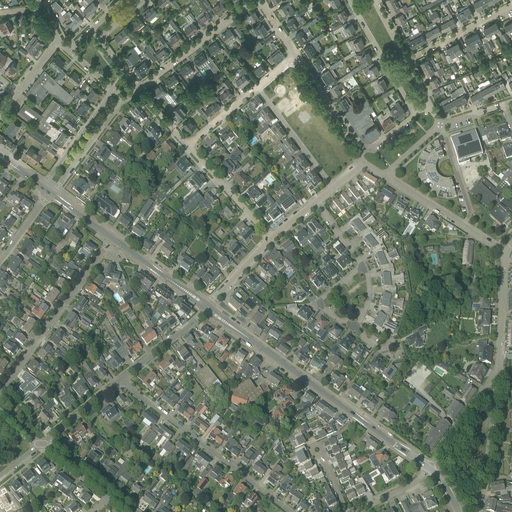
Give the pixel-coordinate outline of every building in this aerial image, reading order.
[(62,7),(56,0),(51,4),(56,13),(62,7)] [(92,11),(82,0),(80,2),(83,6),(80,8),(76,4),(74,6),(80,12),(82,10),(85,13),(85,14),(86,14),(88,16),(88,15),(88,16),(91,14),(91,13),(90,13),(92,11)] [(86,0),(82,0),(92,11),(97,7),(95,4),(92,1),(90,4),(86,0)] [(205,12),(209,9),(202,1),(201,0),(197,0),(196,1),(205,12)] [(226,2),(224,0),(219,0),(221,2),(213,8),(218,15),(222,12),(222,11),(224,9),(225,10),(226,9),(223,4),(226,2)] [(284,0),(283,1),(285,4),(278,9),(282,15),(284,13),(285,14),(286,15),(286,16),(294,11),(291,5),(292,4),(290,1),(290,0),(284,0)] [(446,0),(442,2),(445,7),(444,7),(448,14),(450,14),(452,12),(451,11),(447,3),(446,0)] [(483,7),(479,0),(472,0),(473,2),(477,10),(483,7)] [(399,8),(400,11),(407,8),(405,5),(402,6),(401,4),(398,5),(396,2),(389,6),(392,12),(399,8)] [(405,20),(408,18),(408,17),(406,14),(405,12),(410,9),(412,8),(415,6),(414,4),(407,8),(400,11),(402,14),(395,17),(398,23),(405,20)] [(299,14),(305,10),(307,9),(305,6),(297,11),(299,14)] [(151,22),(153,22),(157,19),(157,17),(159,15),(152,7),(147,12),(146,11),(143,14),(144,15),(145,16),(148,20),(149,19),(151,22)] [(467,18),(473,15),(469,7),(463,10),(467,18)] [(341,20),(343,19),(348,17),(344,9),(337,13),(337,12),(336,12),(335,12),(333,13),(333,14),(332,15),(334,20),(336,19),(337,21),(338,21),(339,21),(341,20)] [(437,21),(432,12),(430,9),(427,10),(430,15),(429,15),(433,23),(437,21)] [(461,21),(467,18),(463,10),(457,14),(461,21)] [(73,29),(78,25),(68,15),(66,12),(62,15),(67,21),(69,19),(71,21),(68,24),(70,27),(68,29),(71,32),(71,31),(73,29)] [(247,21),(248,20),(250,18),(252,22),(258,18),(254,12),(248,16),(245,18),(247,21)] [(71,13),(68,15),(78,25),(83,20),(81,18),(80,17),(78,15),(76,18),(71,13)] [(194,20),(189,13),(185,17),(188,21),(188,22),(190,25),(184,30),(190,37),(190,36),(193,33),(196,30),(197,31),(198,30),(193,23),(193,24),(192,22),(194,20)] [(207,13),(198,20),(199,21),(199,22),(201,25),(203,27),(207,24),(206,23),(212,19),(207,13)] [(299,26),(306,22),(302,17),(301,17),(299,14),(295,16),(287,21),(292,29),(294,28),(295,29),(299,26)] [(109,22),(104,25),(106,28),(116,22),(113,16),(107,20),(109,22)] [(447,29),(450,27),(446,21),(444,17),(441,18),(444,23),(441,25),(442,27),(443,28),(445,32),(447,30),(447,29)] [(130,25),(132,27),(135,31),(143,24),(139,18),(138,19),(134,23),(133,22),(130,25)] [(454,21),(453,18),(449,20),(449,19),(446,21),(450,27),(456,24),(455,22),(454,21)] [(3,26),(0,27),(1,30),(0,30),(0,34),(1,37),(13,31),(7,19),(1,22),(3,26)] [(177,27),(171,19),(168,22),(174,29),(177,27)] [(311,21),(303,26),(305,29),(307,28),(313,24),(311,21)] [(261,36),(263,35),(267,32),(263,25),(261,26),(260,23),(255,25),(249,29),(254,36),(259,33),(261,36)] [(342,25),(336,29),(331,31),(333,34),(341,30),(345,38),(349,35),(349,34),(352,32),(353,33),(354,32),(353,31),(355,30),(352,24),(346,27),(344,24),(346,23),(342,25)] [(496,23),(489,26),(493,33),(496,31),(498,34),(501,33),(496,23)] [(437,27),(436,25),(433,26),(432,24),(429,26),(435,36),(440,33),(441,33),(437,27)] [(429,39),(435,36),(429,26),(427,27),(429,31),(426,33),(429,39)] [(489,35),(493,33),(489,26),(485,27),(486,28),(483,30),(489,40),(491,38),(489,35)] [(242,33),(237,27),(234,29),(238,35),(239,36),(240,35),(242,33)] [(300,32),(295,35),(301,43),(305,40),(307,39),(307,40),(313,37),(307,28),(305,29),(302,31),(300,32)] [(228,45),(236,39),(229,30),(227,31),(228,32),(226,33),(226,32),(221,36),(228,45)] [(128,36),(127,34),(124,31),(119,35),(118,34),(116,37),(115,37),(120,43),(124,40),(128,36)] [(167,39),(171,44),(174,48),(177,46),(176,45),(183,40),(177,31),(167,39)] [(316,41),(322,37),(326,34),(324,31),(320,34),(314,38),(316,41)] [(413,47),(419,44),(416,38),(414,35),(412,31),(408,34),(410,37),(405,39),(407,43),(410,42),(413,47)] [(420,32),(414,35),(416,38),(419,44),(425,41),(422,35),(420,32)] [(42,42),(46,38),(40,33),(37,37),(32,44),(38,49),(43,43),(42,42)] [(477,33),(471,36),(474,43),(476,46),(480,44),(482,43),(479,37),(477,33)] [(265,44),(268,42),(272,40),(270,36),(263,40),(265,44)] [(471,36),(464,40),(467,44),(468,46),(470,50),(476,46),(474,43),(471,36)] [(168,46),(162,38),(158,41),(162,45),(159,47),(161,49),(156,53),(161,60),(165,57),(166,57),(169,55),(165,49),(168,46)] [(352,40),(347,42),(351,49),(351,48),(353,51),(354,51),(364,45),(360,39),(358,40),(357,38),(352,41),(352,40)] [(221,49),(219,46),(216,42),(214,43),(213,44),(208,48),(213,55),(221,49)] [(145,45),(149,51),(151,53),(154,51),(148,43),(145,45)] [(316,54),(319,52),(315,45),(314,45),(313,43),(304,48),(309,56),(315,53),(316,54)] [(457,44),(452,47),(456,54),(457,55),(462,52),(461,51),(460,48),(457,43),(457,44)] [(488,55),(492,53),(486,43),(482,45),(488,55)] [(38,49),(32,44),(28,50),(34,55),(38,49)] [(283,55),(278,49),(279,48),(276,44),(272,48),(271,49),(271,52),(273,54),(267,59),(271,64),(275,61),(275,62),(283,55)] [(325,54),(331,50),(335,47),(334,45),(329,48),(323,52),(325,54)] [(24,56),(27,53),(20,47),(17,51),(24,56)] [(447,49),(446,49),(449,55),(450,57),(451,58),(457,55),(456,54),(452,47),(447,49)] [(139,58),(137,55),(138,54),(133,48),(127,53),(128,53),(128,52),(130,55),(128,56),(129,56),(125,59),(130,65),(139,58)] [(233,59),(225,48),(223,50),(231,60),(233,59)] [(156,59),(151,53),(149,51),(146,53),(153,61),(156,59)] [(359,53),(356,55),(357,58),(360,62),(361,65),(372,59),(368,53),(366,54),(365,53),(364,51),(359,53)] [(220,71),(211,59),(208,62),(202,53),(200,54),(201,55),(197,58),(197,57),(194,59),(201,68),(207,63),(216,74),(220,71)] [(5,56),(2,54),(0,56),(0,65),(4,61),(7,63),(10,58),(6,55),(5,56)] [(263,59),(259,54),(256,56),(259,60),(255,63),(258,67),(254,70),(259,76),(259,75),(265,70),(265,71),(265,70),(261,66),(262,65),(259,62),(263,59)] [(326,67),(330,65),(329,63),(327,63),(326,63),(323,59),(321,56),(313,62),(318,70),(325,65),(326,67)] [(60,68),(61,67),(64,63),(63,62),(63,63),(60,60),(57,57),(52,62),(57,67),(56,68),(61,73),(63,70),(60,68)] [(424,69),(435,63),(433,60),(432,57),(427,60),(421,63),(424,69)] [(16,63),(10,58),(7,63),(9,65),(5,71),(9,75),(10,74),(11,75),(14,72),(12,71),(17,66),(15,65),(16,63)] [(334,79),(336,77),(332,70),(342,63),(340,60),(328,67),(330,70),(329,71),(328,71),(321,75),(327,83),(329,82),(331,81),(330,81),(334,79)] [(145,62),(138,67),(134,70),(139,77),(138,77),(139,77),(145,73),(145,72),(149,68),(145,62)] [(435,74),(443,70),(442,67),(438,69),(437,66),(435,63),(424,69),(427,75),(433,72),(435,74)] [(180,70),(183,74),(184,76),(192,70),(187,64),(186,65),(186,66),(183,69),(182,68),(180,70)] [(367,75),(369,73),(370,76),(369,77),(371,80),(374,78),(378,76),(377,73),(379,72),(375,66),(370,68),(369,65),(362,69),(364,72),(365,71),(367,75)] [(353,69),(353,70),(351,71),(353,74),(355,73),(355,72),(361,69),(360,66),(353,69)] [(248,81),(243,75),(247,72),(243,68),(239,71),(241,74),(237,77),(238,79),(236,81),(241,88),(242,87),(241,87),(248,81)] [(57,82),(54,79),(48,74),(44,70),(26,93),(39,104),(49,92),(54,94),(68,105),(74,97),(57,82)] [(445,73),(443,70),(435,74),(436,77),(430,81),(433,87),(440,83),(440,84),(445,82),(443,77),(442,74),(445,73)] [(353,74),(351,71),(339,79),(341,82),(353,74)] [(69,77),(67,80),(69,81),(71,79),(77,84),(81,79),(80,78),(77,75),(74,72),(69,77)] [(54,79),(57,82),(59,83),(64,76),(60,73),(54,79)] [(206,82),(204,79),(199,73),(196,75),(200,79),(201,81),(198,83),(200,86),(206,82)] [(169,86),(171,89),(180,83),(177,80),(178,80),(174,75),(170,78),(170,77),(164,81),(169,87),(169,86)] [(505,86),(502,79),(500,77),(495,80),(500,89),(505,86)] [(489,81),(490,82),(495,92),(500,89),(495,80),(494,78),(491,79),(491,80),(489,81)] [(231,85),(226,79),(222,83),(225,87),(217,93),(225,102),(233,95),(227,88),(231,85)] [(377,79),(374,81),(370,83),(372,87),(374,85),(378,93),(382,91),(382,90),(388,87),(387,87),(383,80),(383,79),(379,82),(377,79)] [(490,82),(484,85),(489,94),(495,92),(490,82)] [(337,93),(344,89),(340,83),(330,89),(334,95),(337,94),(337,95),(338,94),(337,93)] [(158,98),(162,95),(165,92),(160,85),(158,86),(159,86),(157,88),(156,88),(153,90),(152,90),(158,98)] [(481,91),(484,97),(489,94),(484,85),(482,86),(479,87),(481,91)] [(96,96),(98,94),(93,90),(93,89),(91,87),(88,90),(91,92),(88,96),(94,101),(95,101),(94,101),(97,97),(97,98),(97,97),(96,96)] [(188,88),(183,93),(186,97),(191,93),(188,88)] [(76,89),(75,91),(73,89),(70,93),(72,95),(74,98),(78,93),(79,91),(76,89)] [(474,91),(479,100),(484,97),(481,91),(478,92),(476,89),(474,90),(474,91)] [(390,90),(385,93),(381,95),(385,103),(389,101),(386,96),(391,93),(390,90)] [(166,93),(175,105),(178,103),(169,91),(166,93)] [(343,109),(344,109),(347,107),(348,108),(353,105),(350,100),(347,102),(345,98),(352,94),(350,91),(341,97),(343,99),(339,102),(343,109)] [(465,96),(462,91),(457,93),(462,103),(467,101),(468,101),(465,96)] [(474,103),(479,100),(474,91),(469,94),(474,103)] [(210,116),(213,114),(220,107),(217,104),(220,101),(211,92),(208,95),(213,100),(211,102),(213,104),(208,108),(205,110),(210,116)] [(457,106),(462,103),(457,93),(452,96),(453,100),(457,106)] [(346,112),(349,118),(370,105),(364,94),(362,95),(364,97),(362,98),(364,100),(346,112)] [(453,100),(452,96),(446,99),(452,109),(457,106),(453,100)] [(447,112),(452,109),(446,99),(446,98),(438,103),(440,107),(443,106),(446,112),(447,112)] [(251,104),(254,108),(256,110),(262,105),(259,101),(257,99),(251,104)] [(43,116),(29,106),(25,103),(18,112),(46,132),(52,125),(45,120),(49,116),(58,103),(55,101),(43,116)] [(86,111),(89,106),(84,102),(78,110),(80,112),(80,113),(81,112),(84,115),(87,112),(86,111)] [(399,119),(405,114),(403,111),(404,110),(398,102),(395,104),(396,106),(391,109),(392,110),(390,111),(388,107),(384,110),(386,113),(388,112),(392,116),(393,118),(396,115),(399,119)] [(70,112),(58,103),(49,116),(54,119),(57,114),(59,115),(58,116),(67,122),(65,125),(73,131),(77,126),(75,124),(77,122),(71,117),(73,115),(74,115),(70,112)] [(187,114),(181,107),(179,105),(175,109),(174,108),(173,109),(174,109),(171,111),(173,114),(174,113),(177,117),(176,118),(176,119),(178,121),(180,119),(187,114)] [(353,124),(368,114),(373,111),(370,105),(349,118),(353,124)] [(136,106),(131,111),(130,112),(135,117),(136,117),(138,119),(139,117),(143,122),(147,118),(136,106)] [(207,117),(204,113),(199,107),(197,109),(205,119),(207,117)] [(261,118),(263,121),(270,116),(266,110),(259,115),(257,113),(250,119),(251,121),(253,119),(254,120),(255,119),(256,122),(261,118)] [(377,116),(377,117),(381,124),(383,123),(387,128),(393,123),(390,118),(392,116),(388,112),(386,113),(383,115),(381,113),(377,116)] [(368,114),(353,124),(356,129),(372,120),(368,114)] [(260,136),(261,135),(269,129),(267,126),(274,121),(270,116),(263,121),(265,124),(263,125),(265,128),(262,130),(261,130),(258,133),(260,136)] [(230,124),(234,128),(235,129),(240,125),(240,126),(243,124),(242,123),(244,122),(240,117),(234,122),(234,121),(230,124)] [(4,132),(7,134),(12,137),(12,138),(12,137),(20,126),(12,120),(4,132)] [(126,134),(132,127),(135,124),(132,122),(130,125),(124,120),(120,125),(117,127),(126,135),(126,134)] [(195,127),(191,123),(188,120),(182,125),(183,127),(184,126),(187,129),(186,129),(186,130),(187,130),(189,133),(192,131),(193,131),(192,130),(196,127),(195,126),(195,127)] [(372,120),(356,129),(360,135),(368,130),(375,125),(372,120)] [(141,130),(135,124),(132,127),(133,128),(139,133),(141,130)] [(496,127),(500,140),(501,141),(510,138),(511,143),(511,137),(511,138),(508,131),(506,124),(496,127)] [(147,130),(144,133),(150,139),(153,137),(156,140),(160,137),(161,138),(161,137),(161,136),(162,135),(160,132),(159,133),(156,130),(157,129),(153,125),(147,130)] [(368,130),(373,138),(380,133),(375,125),(368,130)] [(69,136),(63,131),(65,129),(61,126),(58,129),(58,130),(62,133),(54,143),(53,142),(51,145),(49,143),(57,149),(59,146),(58,146),(60,143),(63,145),(63,144),(66,139),(67,139),(69,136)] [(268,134),(272,139),(282,131),(278,126),(271,131),(269,129),(261,135),(263,138),(268,134)] [(498,140),(500,140),(496,127),(484,131),(483,126),(478,128),(479,133),(482,142),(487,140),(488,144),(498,141),(498,140)] [(29,134),(44,145),(46,146),(50,140),(46,137),(44,136),(33,129),(29,134)] [(219,139),(223,143),(229,138),(231,140),(234,137),(230,134),(231,133),(226,129),(223,132),(222,131),(219,134),(221,137),(219,139)] [(360,135),(365,142),(373,138),(368,130),(360,135)] [(271,148),(273,150),(281,144),(279,142),(286,137),(282,131),(272,139),(276,144),(271,148)] [(26,132),(17,143),(20,146),(29,134),(26,132)] [(458,138),(457,135),(449,137),(459,165),(466,163),(465,160),(482,154),(482,155),(483,155),(475,132),(458,138)] [(114,147),(116,148),(121,142),(119,141),(121,139),(113,133),(111,136),(112,137),(110,139),(109,138),(107,142),(109,144),(111,146),(112,146),(114,147)] [(4,146),(5,146),(10,140),(12,137),(7,134),(5,137),(2,134),(0,136),(0,142),(4,146)] [(242,136),(238,139),(243,144),(246,141),(242,136)] [(16,145),(13,142),(15,139),(12,137),(12,138),(12,137),(10,140),(5,146),(5,147),(5,146),(12,151),(15,146),(16,145)] [(209,154),(213,151),(219,146),(213,139),(211,141),(209,142),(210,143),(207,145),(207,144),(203,147),(209,154)] [(287,152),(294,147),(290,142),(290,141),(283,147),(281,144),(273,150),(275,153),(280,149),(282,151),(284,154),(287,152)] [(434,152),(433,152),(438,158),(440,157),(440,158),(441,157),(442,157),(443,157),(438,142),(438,141),(435,142),(434,142),(434,144),(435,146),(436,148),(436,149),(436,150),(434,152)] [(165,145),(162,148),(162,149),(171,159),(172,159),(173,158),(174,157),(178,153),(169,142),(165,145)] [(511,143),(503,147),(506,159),(511,156),(511,143)] [(46,155),(48,153),(53,157),(56,154),(46,146),(44,145),(38,153),(31,148),(26,155),(33,160),(32,161),(35,163),(35,164),(37,162),(41,156),(42,156),(43,157),(44,157),(45,156),(46,155)] [(110,153),(106,150),(102,147),(100,150),(101,151),(100,154),(99,153),(96,157),(100,159),(99,160),(100,161),(101,160),(104,162),(110,153)] [(284,167),(293,160),(291,157),(298,152),(294,147),(287,152),(289,155),(286,157),(288,160),(282,164),(284,167)] [(233,166),(241,159),(238,157),(242,154),(237,149),(230,156),(227,159),(229,161),(222,167),(225,171),(225,170),(227,172),(226,172),(229,176),(234,172),(235,172),(234,171),(236,169),(233,166)] [(111,154),(123,162),(125,159),(113,151),(111,154)] [(225,161),(227,159),(230,156),(225,151),(220,155),(225,161)] [(152,152),(145,158),(149,161),(155,156),(152,152)] [(438,159),(438,158),(433,152),(432,153),(430,155),(429,155),(426,153),(426,154),(424,153),(425,153),(423,152),(422,153),(422,154),(421,155),(421,156),(436,163),(437,162),(437,161),(437,160),(438,159)] [(426,166),(425,167),(434,168),(434,167),(434,166),(435,166),(435,165),(435,164),(436,163),(421,156),(420,158),(419,159),(421,160),(423,161),(422,161),(425,162),(426,163),(426,166)] [(293,160),(284,167),(286,169),(293,164),(294,166),(296,165),(298,168),(305,163),(301,157),(302,157),(301,157),(295,162),(293,160)] [(186,174),(185,173),(191,167),(189,164),(187,165),(186,163),(187,162),(184,159),(176,166),(173,163),(166,170),(169,174),(176,167),(183,176),(186,174)] [(93,172),(95,169),(97,166),(98,166),(93,162),(91,165),(90,164),(85,171),(93,177),(96,173),(93,172)] [(309,168),(305,163),(298,168),(296,170),(298,174),(297,175),(298,176),(297,177),(297,176),(295,178),(297,181),(305,176),(303,173),(310,168),(309,168)] [(100,164),(98,168),(105,173),(107,169),(100,164)] [(244,173),(250,167),(248,164),(241,170),(244,173)] [(434,168),(425,167),(425,168),(426,168),(426,171),(425,171),(424,172),(422,172),(422,173),(420,173),(418,174),(419,175),(419,177),(419,178),(435,172),(435,171),(434,170),(433,170),(434,168)] [(511,172),(509,170),(504,176),(500,174),(498,177),(501,179),(502,180),(508,185),(510,187),(511,185),(511,172)] [(255,187),(263,180),(269,175),(266,172),(260,177),(252,184),(255,187)] [(430,182),(431,183),(437,177),(435,176),(436,175),(436,174),(435,172),(419,178),(420,178),(420,180),(421,182),(422,181),(424,180),(424,181),(427,180),(428,179),(429,179),(430,182)] [(305,176),(297,181),(299,183),(300,181),(301,182),(302,182),(303,183),(305,182),(305,183),(306,182),(308,185),(310,184),(317,178),(313,173),(306,178),(305,176)] [(192,180),(189,183),(193,187),(195,185),(199,189),(200,189),(203,187),(206,183),(198,174),(194,178),(192,180)] [(244,187),(248,184),(249,183),(246,180),(248,179),(245,175),(243,177),(241,174),(234,181),(234,180),(234,181),(236,184),(237,184),(236,183),(237,183),(243,189),(244,188),(244,187)] [(364,181),(361,183),(367,191),(374,185),(375,185),(377,181),(366,174),(364,178),(365,179),(364,181)] [(433,194),(434,194),(441,179),(440,179),(439,178),(438,179),(437,177),(431,183),(434,185),(433,186),(434,186),(433,187),(432,189),(431,191),(430,192),(432,193),(433,194)] [(321,183),(317,178),(310,184),(312,186),(311,188),(309,189),(311,192),(313,190),(321,183),(321,184),(321,183)] [(505,189),(508,185),(502,180),(495,189),(482,178),(477,183),(478,184),(469,193),(472,195),(477,198),(488,209),(487,209),(488,210),(490,206),(494,210),(493,212),(489,216),(501,226),(503,224),(510,216),(511,218),(511,219),(511,218),(511,201),(511,200),(508,203),(505,199),(504,199),(500,195),(505,189)] [(443,180),(441,179),(434,194),(435,195),(436,195),(438,196),(439,195),(438,195),(439,193),(441,191),(440,191),(441,190),(441,189),(445,190),(444,190),(445,190),(446,182),(444,182),(444,181),(443,180)] [(85,193),(88,189),(89,187),(84,183),(80,180),(76,186),(75,185),(72,189),(74,190),(74,191),(75,190),(79,194),(82,190),(85,193)] [(97,184),(92,180),(88,185),(93,189),(97,184)] [(446,182),(445,190),(446,190),(448,190),(449,190),(450,190),(450,191),(450,193),(451,193),(452,196),(451,196),(452,197),(454,197),(456,196),(456,195),(451,180),(449,181),(448,181),(448,182),(446,182)] [(0,194),(3,197),(6,193),(8,190),(6,188),(8,186),(1,181),(0,182),(0,194)] [(356,187),(353,189),(360,198),(367,192),(368,194),(369,193),(367,191),(361,183),(360,181),(356,184),(357,185),(356,187)] [(289,199),(292,196),(288,190),(283,184),(278,188),(284,195),(278,199),(279,201),(275,204),(280,209),(282,208),(286,212),(295,205),(290,199),(290,200),(289,199)] [(250,190),(246,194),(249,198),(251,199),(251,200),(254,202),(254,203),(255,201),(256,202),(256,201),(258,198),(260,197),(260,198),(264,194),(260,191),(259,192),(254,187),(252,188),(250,190)] [(385,197),(389,200),(394,192),(386,187),(381,194),(379,192),(373,201),(377,204),(378,202),(382,202),(385,197)] [(127,198),(128,198),(130,189),(124,188),(121,204),(126,205),(127,198)] [(155,188),(152,197),(157,201),(160,203),(166,198),(155,188)] [(348,193),(345,195),(352,204),(359,198),(360,200),(361,199),(360,198),(353,189),(352,188),(348,190),(349,192),(348,193)] [(191,205),(184,212),(187,215),(189,213),(189,214),(198,206),(201,210),(205,207),(207,210),(211,206),(212,206),(215,204),(216,205),(217,205),(218,204),(219,204),(219,203),(219,202),(219,201),(218,201),(214,196),(215,194),(216,194),(216,193),(216,192),(217,192),(216,192),(216,191),(216,190),(215,190),(214,190),(213,190),(210,192),(209,193),(207,196),(204,198),(203,199),(201,196),(195,202),(191,205)] [(181,208),(184,212),(191,205),(195,202),(201,196),(197,192),(197,191),(190,197),(189,198),(191,200),(186,203),(185,202),(182,205),(183,206),(181,208)] [(18,204),(20,202),(22,198),(16,194),(15,195),(12,193),(7,200),(13,204),(15,202),(18,204)] [(101,194),(94,204),(96,207),(99,209),(100,208),(103,210),(103,211),(107,215),(108,214),(113,217),(116,219),(118,216),(119,214),(120,212),(117,209),(112,206),(112,207),(111,206),(109,207),(105,204),(108,200),(105,198),(107,195),(103,193),(101,195),(101,194)] [(341,199),(338,202),(345,210),(351,205),(353,206),(353,205),(352,204),(345,195),(344,194),(341,197),(341,198),(341,199)] [(259,202),(256,205),(259,209),(263,205),(267,202),(268,201),(271,205),(269,207),(270,209),(275,204),(271,198),(267,195),(259,202)] [(157,201),(152,197),(151,199),(150,198),(138,215),(144,219),(157,201)] [(403,213),(405,210),(408,205),(407,205),(409,202),(404,199),(402,203),(401,202),(401,201),(398,199),(393,206),(403,213)] [(17,206),(15,208),(13,211),(16,213),(17,210),(20,212),(24,207),(28,210),(31,204),(25,200),(19,208),(17,206)] [(337,217),(340,214),(344,211),(345,212),(346,212),(345,210),(338,202),(336,200),(333,203),(334,204),(333,205),(330,208),(337,217)] [(266,213),(262,216),(268,223),(270,221),(271,220),(272,220),(273,222),(274,222),(280,216),(281,217),(281,216),(283,214),(280,210),(275,204),(270,209),(266,212),(266,213)] [(224,211),(227,215),(230,218),(235,214),(233,211),(232,211),(229,207),(224,211)] [(408,210),(405,215),(403,217),(410,221),(411,220),(416,223),(419,219),(418,218),(420,214),(416,211),(415,212),(413,211),(414,211),(412,210),(411,213),(408,210)] [(49,223),(50,222),(53,218),(52,218),(49,215),(49,214),(49,215),(46,213),(42,219),(38,217),(34,222),(37,224),(41,224),(44,226),(43,227),(47,229),(51,224),(49,223)] [(362,220),(360,217),(361,216),(359,214),(349,222),(353,226),(351,227),(354,231),(372,217),(369,213),(367,214),(366,216),(362,220)] [(60,219),(56,223),(63,228),(63,227),(66,229),(69,226),(70,224),(73,220),(66,215),(63,219),(62,221),(60,219)] [(130,225),(131,223),(131,222),(129,220),(131,219),(125,215),(122,219),(119,223),(127,229),(129,226),(130,225)] [(16,221),(9,216),(1,226),(8,231),(16,221)] [(359,233),(362,237),(371,230),(370,228),(369,229),(367,226),(371,222),(373,222),(375,221),(372,217),(354,231),(357,235),(359,233)] [(437,231),(437,229),(440,225),(436,223),(437,221),(430,217),(425,223),(421,221),(417,228),(420,230),(423,225),(431,230),(432,228),(437,231)] [(314,221),(307,226),(311,231),(314,234),(314,235),(315,236),(319,233),(323,230),(319,226),(317,224),(316,224),(314,221)] [(144,232),(147,228),(139,223),(136,226),(132,232),(140,238),(144,232)] [(249,239),(254,234),(245,226),(242,223),(236,228),(239,232),(243,229),(245,231),(239,237),(241,239),(238,243),(240,245),(244,242),(246,244),(250,239),(250,240),(249,239)] [(362,237),(364,240),(365,241),(364,243),(367,246),(384,232),(381,228),(379,230),(379,232),(375,235),(372,232),(373,232),(371,230),(362,237)] [(300,233),(294,237),(297,241),(299,243),(302,240),(305,238),(308,241),(310,243),(318,253),(322,250),(317,243),(313,238),(308,232),(307,231),(306,232),(306,231),(304,232),(302,230),(299,232),(300,233)] [(164,231),(163,233),(162,232),(158,237),(162,240),(165,235),(165,234),(167,232),(164,231)] [(70,232),(67,236),(64,241),(62,240),(56,248),(55,250),(61,254),(68,244),(69,245),(72,242),(76,246),(82,239),(74,233),(74,234),(70,232)] [(151,242),(156,235),(152,232),(151,234),(150,234),(141,246),(149,251),(154,244),(151,242)] [(371,249),(374,253),(384,247),(382,244),(379,241),(384,238),(386,238),(388,236),(384,232),(367,246),(370,250),(371,249)] [(171,239),(169,238),(170,236),(168,234),(166,236),(166,235),(162,241),(166,244),(161,252),(165,255),(164,256),(168,259),(173,252),(170,250),(173,246),(168,242),(171,239)] [(323,244),(322,245),(325,249),(333,243),(330,239),(323,244)] [(238,243),(235,240),(230,245),(232,247),(228,252),(234,257),(240,250),(241,251),(244,249),(240,245),(238,243)] [(28,241),(24,247),(32,253),(35,256),(38,252),(35,250),(36,248),(33,245),(28,241)] [(295,248),(292,244),(289,241),(285,244),(286,244),(281,248),(285,252),(286,251),(289,255),(293,252),(291,251),(295,248)] [(464,241),(464,246),(462,265),(471,266),(473,242),(464,241)] [(48,247),(47,248),(53,252),(55,250),(56,248),(50,244),(48,247)] [(90,255),(95,248),(95,247),(93,246),(92,246),(92,247),(88,244),(84,249),(83,249),(82,249),(80,248),(77,252),(79,253),(87,259),(88,258),(90,254),(90,255)] [(440,246),(441,251),(441,253),(455,251),(454,244),(440,246)] [(28,259),(32,253),(24,247),(19,253),(24,257),(28,259)] [(181,257),(178,261),(181,263),(182,263),(183,264),(182,264),(180,267),(184,270),(187,272),(195,263),(184,255),(188,249),(185,247),(180,254),(182,256),(181,257)] [(374,253),(376,256),(376,258),(375,258),(376,263),(397,254),(395,250),(393,251),(392,252),(387,254),(386,251),(386,250),(384,247),(374,253)] [(233,262),(222,251),(219,254),(223,258),(217,264),(222,269),(229,263),(230,264),(233,262)] [(282,258),(279,255),(275,251),(272,254),(273,255),(268,260),(278,270),(280,269),(281,268),(282,267),(282,266),(278,262),(282,258)] [(380,267),(382,271),(393,268),(392,265),(391,265),(390,261),(395,259),(397,260),(399,259),(397,254),(376,263),(378,267),(380,267)] [(213,266),(213,267),(216,263),(208,255),(205,258),(213,266)] [(352,264),(346,257),(343,255),(340,258),(335,261),(343,271),(346,268),(349,267),(348,266),(352,264)] [(287,259),(295,266),(297,263),(290,256),(287,259)] [(337,273),(331,265),(332,263),(339,271),(327,256),(322,260),(325,264),(324,265),(324,266),(326,269),(322,271),(329,280),(332,278),(333,279),(337,276),(335,274),(337,273)] [(21,262),(20,261),(16,258),(15,258),(11,263),(17,268),(20,265),(22,267),(25,264),(22,261),(21,262)] [(287,258),(283,261),(289,267),(290,266),(292,263),(287,259),(287,258)] [(68,265),(77,271),(79,268),(74,265),(75,264),(71,261),(68,265)] [(15,271),(17,268),(11,263),(7,269),(13,273),(13,274),(16,276),(18,273),(15,271)] [(77,271),(68,265),(66,268),(69,270),(65,274),(59,270),(57,274),(61,277),(63,275),(64,276),(64,277),(67,279),(68,278),(72,282),(77,275),(75,274),(77,271)] [(271,277),(275,273),(272,269),(269,271),(263,265),(256,272),(259,275),(261,272),(265,276),(267,273),(271,277)] [(119,281),(120,274),(114,273),(115,268),(112,267),(112,266),(109,266),(108,266),(108,269),(106,269),(104,276),(106,277),(104,284),(108,285),(109,282),(112,282),(112,279),(119,281)] [(211,278),(211,285),(220,275),(218,274),(220,273),(213,267),(213,266),(211,268),(211,269),(211,270),(211,271),(211,272),(208,276),(211,278)] [(209,284),(211,285),(211,278),(208,276),(204,273),(206,271),(203,268),(196,277),(199,280),(201,278),(203,280),(201,283),(207,287),(209,284)] [(394,276),(393,273),(394,272),(393,268),(382,271),(383,277),(381,277),(381,281),(404,279),(407,279),(406,275),(403,276),(403,274),(401,274),(399,276),(394,276)] [(323,284),(319,279),(322,277),(319,273),(317,270),(314,273),(315,275),(310,279),(318,289),(323,284)] [(139,282),(144,286),(150,277),(148,276),(148,277),(143,274),(141,277),(140,277),(140,275),(141,275),(136,273),(136,274),(135,274),(134,276),(132,279),(136,281),(138,283),(139,282)] [(4,274),(0,278),(0,279),(5,284),(8,281),(11,283),(13,280),(10,278),(4,274)] [(99,286),(104,279),(99,275),(94,282),(99,286)] [(150,277),(144,286),(147,288),(146,289),(149,291),(155,282),(149,278),(150,277)] [(264,290),(267,287),(260,281),(258,283),(256,281),(255,282),(250,277),(248,279),(248,280),(244,285),(252,293),(255,296),(257,294),(256,290),(260,286),(264,290)] [(63,290),(67,284),(59,278),(57,281),(59,282),(57,285),(63,290)] [(395,288),(395,284),(400,283),(402,284),(404,284),(404,281),(407,281),(407,279),(404,279),(381,281),(382,286),(384,286),(384,291),(396,291),(396,288),(395,288)] [(308,286),(305,282),(304,281),(295,287),(300,294),(298,295),(293,296),(293,302),(301,301),(309,295),(304,288),(308,286)] [(101,296),(103,294),(89,284),(85,290),(91,294),(89,296),(91,298),(89,301),(92,303),(96,307),(100,302),(93,296),(94,295),(97,297),(99,294),(101,296)] [(164,295),(167,291),(163,288),(162,288),(160,286),(155,294),(153,296),(155,298),(155,299),(158,302),(164,294),(164,295)] [(50,295),(56,299),(60,294),(52,288),(50,290),(52,292),(50,295)] [(262,305),(250,295),(248,297),(239,289),(230,298),(232,300),(229,303),(237,311),(238,310),(246,318),(247,317),(251,320),(258,311),(262,305)] [(153,327),(173,300),(172,300),(172,301),(169,299),(172,294),(167,291),(164,295),(164,294),(158,302),(163,305),(151,323),(153,327)] [(394,299),(395,295),(396,295),(396,291),(384,291),(384,296),(382,296),(381,301),(403,304),(406,305),(407,305),(407,302),(404,302),(404,299),(401,299),(400,300),(394,299)] [(132,299),(129,293),(121,298),(124,303),(132,299)] [(41,300),(33,294),(31,298),(38,303),(41,300)] [(56,299),(50,295),(48,298),(46,296),(44,299),(52,305),(56,299)] [(130,301),(134,306),(140,302),(136,297),(130,301)] [(87,303),(86,301),(82,298),(78,304),(87,311),(88,309),(85,307),(88,303),(87,303)] [(180,311),(185,305),(185,304),(184,303),(184,302),(181,299),(180,300),(178,298),(176,301),(173,300),(170,304),(172,306),(173,305),(180,310),(180,311)] [(381,301),(380,306),(382,306),(381,311),(392,314),(393,311),(392,310),(393,307),(399,307),(400,309),(402,310),(402,308),(404,308),(405,308),(406,305),(403,304),(381,301)] [(39,310),(45,314),(49,309),(41,303),(39,306),(41,307),(39,310)] [(96,307),(92,303),(90,305),(99,312),(100,311),(104,315),(105,313),(96,307)] [(123,315),(131,310),(127,303),(119,308),(123,315)] [(87,311),(78,304),(74,309),(79,313),(80,314),(83,311),(82,310),(83,308),(87,311)] [(185,305),(180,311),(187,316),(192,310),(190,309),(191,308),(188,306),(187,306),(185,305)] [(300,311),(298,310),(297,309),(296,305),(288,306),(289,309),(295,309),(295,310),(296,314),(307,323),(313,315),(303,308),(300,311)] [(32,312),(26,307),(23,310),(30,315),(32,312)] [(41,320),(45,314),(39,310),(36,308),(32,314),(41,320)] [(256,325),(263,315),(264,314),(266,312),(261,308),(259,311),(260,311),(259,312),(258,311),(251,320),(250,321),(256,325)] [(489,313),(484,313),(483,313),(484,310),(479,310),(478,317),(481,317),(480,322),(482,322),(481,326),(483,327),(483,334),(487,335),(488,327),(489,313)] [(115,318),(114,316),(111,311),(105,314),(110,322),(115,318)] [(389,321),(390,318),(391,318),(392,314),(381,311),(379,316),(377,315),(375,319),(395,329),(398,324),(395,323),(394,324),(389,321)] [(176,322),(178,320),(174,315),(169,312),(168,314),(169,316),(171,318),(165,323),(170,329),(171,328),(171,329),(175,326),(174,326),(177,323),(176,322)] [(71,314),(66,320),(71,323),(74,326),(75,326),(77,323),(79,319),(76,317),(71,313),(71,314)] [(83,319),(90,325),(92,322),(83,315),(81,318),(83,319)] [(274,322),(275,323),(278,319),(279,319),(274,315),(269,320),(273,323),(274,322)] [(29,322),(27,325),(33,329),(37,323),(29,318),(27,320),(29,322)] [(316,335),(320,338),(324,332),(325,331),(323,329),(328,323),(323,319),(323,320),(320,318),(315,324),(312,322),(313,320),(307,328),(311,332),(316,326),(320,330),(316,335)] [(90,325),(83,319),(81,322),(89,327),(90,325)] [(375,319),(373,323),(375,324),(372,329),(383,334),(385,332),(384,331),(385,328),(390,330),(391,332),(393,333),(395,329),(375,319)] [(72,329),(74,326),(71,323),(66,320),(62,326),(61,326),(67,330),(70,332),(73,329),(72,329)] [(144,331),(147,335),(152,341),(157,337),(152,331),(154,329),(153,328),(153,327),(151,323),(149,320),(146,323),(149,327),(144,331)] [(263,321),(259,327),(254,333),(259,337),(266,327),(265,326),(266,324),(263,321)] [(21,329),(24,332),(28,335),(33,329),(27,325),(24,323),(21,326),(22,326),(21,329)] [(170,329),(165,323),(158,328),(157,327),(155,329),(159,335),(161,333),(163,334),(165,332),(166,333),(169,330),(170,329)] [(204,326),(200,332),(204,335),(210,339),(213,335),(211,334),(213,331),(209,328),(208,329),(204,326)] [(419,348),(422,346),(421,345),(423,344),(420,338),(425,336),(423,332),(428,330),(426,326),(422,328),(417,330),(419,333),(406,339),(409,347),(414,344),(416,348),(418,347),(419,348)] [(277,341),(280,337),(281,335),(275,331),(277,328),(275,327),(269,335),(277,341)] [(336,340),(338,336),(341,332),(336,329),(336,330),(334,328),(335,328),(334,327),(329,334),(336,340)] [(54,336),(60,340),(63,337),(66,339),(68,336),(65,334),(59,330),(58,330),(54,336)] [(12,337),(23,345),(27,340),(19,334),(17,337),(9,331),(6,336),(10,339),(12,337)] [(71,336),(82,345),(84,343),(81,341),(82,339),(74,332),(71,336)] [(324,332),(320,338),(319,340),(323,342),(328,335),(324,332)] [(193,347),(196,344),(197,344),(193,340),(194,340),(189,334),(183,339),(188,345),(190,344),(193,347)] [(152,341),(147,335),(141,338),(147,345),(152,341)] [(58,344),(60,340),(54,336),(50,342),(59,349),(61,346),(58,344)] [(126,338),(137,353),(142,349),(137,342),(135,343),(133,340),(131,341),(128,336),(126,338)] [(117,337),(112,340),(115,344),(114,345),(118,350),(120,352),(123,349),(122,346),(117,337)] [(224,351),(225,350),(228,346),(226,345),(228,342),(222,337),(219,341),(218,341),(215,345),(221,349),(220,350),(223,353),(218,360),(222,363),(228,354),(224,351)] [(347,352),(352,346),(351,345),(353,341),(347,337),(344,340),(339,346),(347,352)] [(126,350),(128,353),(131,357),(137,353),(126,338),(125,339),(127,342),(124,344),(128,349),(126,350)] [(282,339),(278,344),(275,348),(286,356),(290,350),(284,345),(286,342),(282,339)] [(209,341),(204,348),(208,353),(215,344),(209,341)] [(491,364),(492,348),(486,347),(487,341),(477,343),(477,347),(479,347),(478,355),(482,356),(482,363),(491,364)] [(18,349),(8,342),(2,349),(7,353),(8,352),(13,356),(18,349)] [(52,353),(54,351),(45,345),(41,350),(47,355),(51,357),(53,354),(52,353)] [(360,345),(359,345),(356,349),(353,353),(356,356),(355,357),(357,358),(354,361),(360,366),(365,360),(363,358),(368,351),(362,347),(363,346),(360,345)] [(334,356),(339,349),(335,346),(330,353),(334,356)] [(59,351),(66,356),(67,357),(69,354),(65,351),(66,350),(62,347),(59,351)] [(181,362),(183,366),(186,364),(185,362),(191,358),(189,355),(183,347),(182,348),(180,350),(179,350),(178,351),(178,352),(177,352),(181,357),(180,357),(183,360),(181,362)] [(308,361),(310,358),(307,356),(310,352),(307,347),(300,350),(301,352),(297,358),(299,360),(298,361),(300,363),(300,362),(305,365),(308,361)] [(66,356),(59,351),(57,349),(55,352),(64,359),(66,356)] [(47,355),(41,350),(37,356),(45,362),(47,359),(45,358),(47,355)] [(121,361),(123,360),(116,351),(111,355),(108,351),(107,352),(111,358),(119,367),(121,366),(121,365),(123,363),(121,361)] [(243,361),(244,360),(247,356),(240,351),(239,353),(236,351),(233,355),(236,357),(241,360),(238,363),(241,364),(243,361)] [(313,360),(310,364),(313,367),(313,366),(318,369),(321,365),(323,366),(325,363),(323,362),(320,360),(320,359),(316,356),(315,358),(313,360)] [(338,364),(341,360),(335,356),(330,363),(336,367),(338,364)] [(119,367),(111,358),(105,363),(107,366),(110,370),(112,368),(114,371),(117,369),(118,368),(119,367)] [(174,368),(176,366),(179,370),(183,367),(177,359),(173,362),(170,358),(165,362),(169,368),(172,365),(174,368)] [(240,377),(243,380),(245,381),(251,377),(253,374),(255,376),(259,373),(257,369),(261,363),(254,358),(248,366),(246,364),(238,375),(240,377)] [(0,374),(2,375),(4,372),(3,371),(8,364),(2,360),(1,359),(0,360),(0,374)] [(363,369),(367,371),(368,369),(370,370),(371,368),(373,370),(375,369),(378,371),(380,369),(381,370),(385,364),(384,363),(380,359),(379,360),(377,359),(375,361),(373,360),(370,365),(367,363),(363,369)] [(27,369),(30,371),(29,372),(35,376),(38,371),(36,369),(37,368),(41,370),(41,369),(49,374),(51,371),(42,364),(40,367),(33,361),(33,362),(32,363),(28,369),(27,369)] [(93,372),(87,362),(84,364),(90,374),(93,372)] [(166,370),(169,368),(165,362),(159,366),(163,372),(166,374),(168,373),(166,370)] [(392,365),(388,370),(385,368),(384,370),(381,375),(389,381),(401,364),(404,363),(392,365)] [(445,372),(448,369),(441,363),(439,366),(445,372)] [(484,375),(487,370),(476,364),(470,376),(480,381),(484,375)] [(222,386),(218,380),(207,366),(196,374),(207,389),(208,388),(212,394),(222,386)] [(95,372),(99,377),(102,381),(107,377),(102,371),(101,369),(98,371),(98,370),(95,372)] [(31,384),(35,381),(40,386),(42,384),(39,382),(25,372),(26,373),(23,376),(22,376),(21,378),(23,381),(24,381),(25,382),(19,388),(23,392),(21,394),(23,397),(27,393),(28,392),(30,392),(31,394),(37,389),(35,387),(34,388),(31,384)] [(157,377),(155,376),(151,373),(147,378),(152,383),(155,379),(157,382),(159,379),(156,377),(157,377)] [(338,388),(345,380),(335,373),(334,374),(331,378),(335,382),(333,385),(338,388)] [(459,373),(457,377),(465,382),(467,378),(459,373)] [(247,410),(266,397),(272,394),(271,392),(270,390),(269,389),(267,386),(272,383),(277,387),(282,380),(278,378),(277,379),(271,374),(267,380),(259,387),(256,389),(249,380),(219,399),(230,404),(230,403),(245,408),(245,409),(247,410)] [(93,379),(91,376),(86,380),(90,384),(93,388),(98,384),(93,378),(93,379)] [(81,398),(88,392),(83,385),(86,383),(83,378),(72,387),(78,394),(81,398)] [(150,386),(152,383),(147,378),(142,384),(148,388),(150,390),(152,388),(150,386)] [(172,385),(169,388),(172,391),(179,384),(176,381),(175,381),(172,385)] [(70,396),(71,396),(68,390),(71,388),(68,382),(62,385),(65,389),(63,390),(66,396),(59,399),(62,403),(66,409),(67,408),(68,409),(71,406),(70,406),(75,402),(70,396)] [(352,399),(359,390),(360,388),(353,383),(348,389),(351,391),(347,395),(352,399)] [(427,393),(434,386),(431,383),(424,390),(427,393)] [(477,391),(473,388),(469,385),(464,391),(465,392),(462,396),(457,392),(455,395),(460,398),(460,399),(466,405),(477,391)] [(275,413),(272,416),(275,419),(278,417),(280,420),(281,421),(286,418),(285,416),(283,414),(286,412),(284,410),(289,407),(286,403),(290,399),(289,398),(287,396),(292,392),(289,389),(289,388),(288,387),(287,386),(280,392),(279,391),(274,395),(273,396),(276,400),(276,399),(280,397),(284,403),(283,403),(284,404),(281,407),(274,412),(275,413)] [(41,387),(31,396),(32,398),(26,403),(32,409),(32,410),(34,411),(38,408),(38,409),(42,406),(41,405),(42,405),(42,403),(41,402),(39,401),(38,402),(36,399),(44,391),(41,387)] [(455,395),(446,388),(443,392),(452,399),(455,395)] [(362,396),(364,398),(368,392),(365,390),(363,393),(359,390),(352,399),(353,398),(358,401),(362,396)] [(175,398),(180,392),(179,391),(177,392),(173,396),(167,404),(173,408),(177,404),(178,402),(176,400),(174,402),(173,401),(175,398)] [(179,399),(182,401),(188,393),(185,391),(179,399)] [(167,404),(173,396),(168,392),(166,395),(165,394),(161,399),(167,404)] [(311,404),(313,402),(316,398),(308,392),(304,398),(308,402),(305,404),(304,403),(302,404),(305,409),(311,404)] [(367,409),(373,400),(368,397),(370,394),(368,392),(364,398),(366,399),(363,404),(368,408),(367,409)] [(185,403),(192,396),(188,393),(182,401),(185,403)] [(427,404),(415,395),(409,403),(421,412),(427,404)] [(117,401),(120,405),(121,407),(126,403),(128,405),(131,403),(127,398),(128,398),(125,400),(122,396),(117,401)] [(373,400),(367,409),(372,413),(375,408),(377,410),(380,406),(383,402),(376,397),(373,400)] [(46,424),(51,419),(48,415),(51,413),(48,410),(50,409),(50,410),(55,405),(51,401),(41,411),(42,412),(44,410),(45,411),(40,416),(44,420),(43,421),(46,424)] [(317,408),(315,411),(320,414),(327,405),(321,401),(317,407),(317,408)] [(463,407),(455,401),(449,409),(451,410),(447,415),(453,420),(463,407)] [(187,411),(189,409),(189,408),(184,404),(181,407),(177,412),(183,416),(187,411)] [(232,404),(229,408),(235,413),(238,409),(232,404)] [(396,416),(392,413),(393,411),(384,404),(383,407),(380,411),(385,414),(384,416),(385,416),(383,419),(389,423),(392,425),(395,421),(393,419),(396,416)] [(194,411),(198,414),(203,408),(199,405),(194,411)] [(325,418),(332,409),(327,405),(320,414),(320,415),(319,416),(318,417),(323,421),(324,420),(326,419),(325,418)] [(204,406),(203,408),(198,414),(201,416),(200,417),(199,417),(197,420),(197,419),(193,424),(199,429),(205,421),(207,419),(202,415),(207,408),(204,406)] [(440,413),(430,406),(428,409),(438,417),(440,413)] [(105,416),(110,421),(113,418),(115,421),(122,415),(116,408),(112,411),(108,407),(105,410),(104,409),(102,412),(101,413),(105,417),(105,416)] [(189,421),(192,417),(193,416),(192,416),(194,413),(189,409),(187,411),(183,416),(189,421)] [(307,409),(299,414),(295,417),(297,422),(302,419),(302,418),(310,413),(307,409)] [(333,419),(334,417),(337,413),(332,409),(325,418),(326,419),(329,421),(333,419)] [(146,424),(152,416),(146,412),(142,417),(140,420),(143,421),(142,422),(146,424)] [(214,426),(217,422),(220,418),(216,415),(210,423),(209,422),(208,424),(205,421),(199,429),(205,433),(208,428),(210,426),(211,424),(214,426)] [(341,426),(343,424),(346,420),(341,415),(336,422),(334,420),(328,425),(330,428),(331,430),(333,434),(336,432),(333,426),(337,423),(341,426)] [(152,429),(158,421),(152,416),(146,424),(149,427),(150,427),(152,429)] [(417,426),(421,421),(414,416),(410,420),(417,426)] [(264,423),(257,418),(253,424),(259,429),(264,423)] [(127,420),(123,422),(127,429),(131,427),(127,420)] [(431,452),(450,426),(442,420),(435,429),(433,427),(431,430),(433,432),(423,446),(431,452)] [(87,434),(84,430),(81,426),(75,431),(81,439),(85,437),(85,436),(87,434)] [(316,441),(333,434),(331,430),(325,433),(324,431),(323,432),(322,429),(319,430),(317,426),(311,429),(314,437),(318,435),(320,439),(316,441)] [(163,437),(168,431),(162,427),(158,433),(161,435),(158,439),(159,439),(157,442),(159,443),(163,437)] [(303,437),(301,433),(301,432),(304,431),(302,427),(296,429),(299,434),(292,437),(292,443),(295,448),(304,444),(302,440),(300,441),(299,439),(303,437)] [(144,443),(145,443),(153,432),(149,429),(140,441),(144,443)] [(209,436),(215,441),(221,433),(222,432),(218,430),(215,429),(209,436)] [(75,444),(79,441),(81,439),(75,431),(69,436),(72,440),(68,443),(72,447),(75,444)] [(169,441),(170,439),(173,435),(168,431),(163,437),(159,443),(162,445),(166,439),(169,441)] [(150,444),(157,435),(153,432),(145,443),(148,445),(150,443),(150,444)] [(224,435),(221,433),(215,441),(221,445),(226,438),(224,436),(224,435)] [(368,449),(369,449),(372,452),(374,449),(375,450),(380,444),(367,434),(360,443),(368,449)] [(337,444),(336,442),(343,439),(341,436),(328,442),(330,445),(326,447),(328,452),(332,450),(337,447),(336,444),(337,444)] [(243,447),(246,449),(253,440),(249,437),(246,439),(248,441),(246,444),(243,447)] [(231,453),(238,444),(231,440),(228,444),(225,448),(231,453)] [(176,447),(179,449),(176,453),(178,455),(181,451),(186,445),(180,441),(176,447)] [(166,452),(171,445),(167,442),(162,449),(166,452)] [(274,451),(282,457),(284,455),(280,443),(278,446),(274,451)] [(239,446),(238,444),(231,453),(237,458),(243,450),(240,448),(241,447),(239,446)] [(339,452),(340,452),(340,450),(346,448),(344,444),(337,447),(332,450),(333,454),(330,455),(332,460),(335,458),(341,455),(340,455),(339,452)] [(171,445),(166,452),(170,455),(175,448),(171,445)] [(191,449),(186,445),(181,451),(178,455),(175,459),(177,459),(178,460),(179,459),(180,459),(180,458),(184,453),(187,455),(192,449),(191,449)] [(349,450),(349,451),(348,452),(350,455),(352,453),(356,447),(353,445),(349,450)] [(288,459),(291,463),(306,456),(305,456),(304,456),(302,453),(306,451),(304,446),(295,450),(297,454),(295,455),(296,456),(288,459)] [(91,455),(88,459),(95,465),(99,461),(101,458),(100,458),(103,455),(100,452),(96,450),(95,451),(94,453),(93,452),(91,455)] [(254,460),(257,456),(260,452),(258,450),(255,454),(254,455),(248,451),(245,456),(241,461),(247,466),(251,460),(251,459),(254,460)] [(252,470),(257,473),(262,467),(260,465),(262,463),(260,461),(264,455),(264,452),(262,451),(255,461),(257,463),(252,470)] [(344,460),(343,458),(349,456),(347,452),(340,455),(341,455),(335,458),(337,462),(333,464),(335,468),(338,466),(344,464),(344,463),(342,460),(344,460)] [(110,462),(110,460),(113,456),(114,457),(114,456),(111,453),(103,463),(105,465),(102,470),(105,472),(107,474),(112,468),(114,465),(110,462)] [(205,458),(200,454),(199,453),(195,459),(198,462),(195,465),(198,467),(200,464),(205,458)] [(385,456),(383,453),(378,456),(378,455),(375,457),(374,455),(369,459),(371,463),(372,462),(376,468),(377,467),(377,468),(381,466),(381,465),(384,463),(384,462),(388,459),(388,458),(388,457),(387,456),(386,456),(386,455),(385,456)] [(186,464),(192,457),(189,455),(183,462),(186,464)] [(355,461),(352,462),(354,466),(358,464),(368,459),(366,455),(355,461)] [(301,464),(302,466),(310,463),(312,463),(310,458),(306,460),(304,457),(306,456),(291,463),(294,466),(299,463),(300,464),(301,464)] [(192,457),(186,464),(180,472),(183,474),(190,466),(189,466),(194,459),(192,457)] [(205,458),(200,464),(198,467),(197,468),(199,470),(201,468),(202,468),(203,466),(206,468),(211,462),(210,462),(205,458)] [(44,474),(50,470),(51,470),(54,468),(51,464),(50,465),(48,462),(46,464),(43,460),(43,461),(37,465),(44,474)] [(345,469),(347,468),(346,467),(352,464),(350,460),(344,463),(344,464),(338,466),(340,470),(336,472),(338,476),(341,475),(341,474),(347,472),(345,469)] [(123,471),(125,468),(129,463),(126,461),(122,466),(117,462),(114,465),(112,468),(107,474),(110,476),(112,478),(113,478),(117,473),(120,475),(123,471)] [(312,467),(310,463),(302,466),(303,467),(297,469),(300,473),(305,470),(306,471),(307,470),(308,474),(309,474),(316,470),(318,470),(316,465),(312,467)] [(398,476),(392,465),(388,467),(386,464),(380,467),(387,479),(388,478),(390,481),(398,476)] [(279,481),(283,476),(280,473),(282,470),(276,465),(272,471),(274,473),(267,481),(274,486),(278,481),(279,481)] [(213,471),(212,473),(217,477),(215,480),(218,482),(223,476),(220,473),(222,471),(216,467),(213,471)] [(262,467),(257,473),(262,477),(267,470),(269,468),(267,467),(265,469),(262,467)] [(350,476),(349,475),(356,472),(354,468),(347,472),(341,474),(341,475),(343,478),(339,480),(341,484),(348,481),(350,480),(349,477),(350,476)] [(199,477),(202,480),(203,479),(208,473),(204,470),(199,477)] [(313,477),(315,481),(324,477),(322,472),(318,474),(316,470),(309,474),(308,474),(303,476),(305,479),(311,477),(312,478),(313,477)] [(124,475),(122,477),(119,481),(119,482),(119,481),(122,483),(125,486),(126,486),(130,480),(133,476),(127,471),(124,475)] [(44,484),(39,477),(38,476),(35,478),(30,472),(23,477),(27,483),(28,482),(29,484),(33,481),(34,484),(37,481),(41,486),(44,484)] [(138,483),(144,475),(141,473),(136,481),(138,483)] [(42,474),(39,477),(44,484),(46,487),(50,484),(42,474)] [(372,483),(367,474),(362,478),(367,487),(372,483)] [(61,487),(63,485),(68,479),(65,477),(62,475),(57,481),(57,480),(55,478),(49,486),(52,488),(55,483),(58,486),(57,488),(59,490),(61,487)] [(288,484),(290,482),(287,481),(290,477),(287,475),(284,478),(280,484),(282,486),(279,490),(285,495),(291,487),(288,484)] [(229,486),(231,484),(234,480),(228,476),(224,482),(222,480),(218,484),(223,488),(226,484),(229,486)] [(368,489),(362,478),(359,480),(360,484),(354,487),(358,494),(357,494),(359,497),(365,494),(364,491),(368,489)] [(70,481),(68,479),(63,485),(68,489),(73,483),(72,483),(70,481)] [(203,479),(202,480),(196,488),(201,491),(208,482),(203,479)] [(155,480),(150,487),(147,491),(150,493),(158,482),(155,480)] [(358,494),(354,487),(351,480),(350,480),(348,481),(351,488),(345,491),(349,501),(356,498),(355,496),(357,494),(358,494)] [(21,488),(22,488),(16,481),(9,487),(13,492),(14,494),(13,495),(18,502),(22,499),(17,492),(20,490),(22,488),(21,488)] [(140,493),(146,486),(142,483),(140,485),(137,483),(136,485),(132,490),(138,495),(139,493),(140,493)] [(229,503),(234,496),(240,500),(245,493),(244,492),(246,489),(240,485),(233,494),(231,492),(225,500),(229,503)] [(328,485),(324,487),(324,489),(325,491),(325,490),(326,493),(328,493),(329,495),(327,495),(329,498),(325,500),(328,508),(337,504),(328,485)] [(21,488),(22,488),(27,495),(30,493),(24,486),(22,488),(21,488)] [(297,504),(301,499),(304,496),(298,492),(297,493),(295,492),(298,488),(295,486),(289,493),(294,497),(291,500),(297,504)] [(491,489),(492,493),(500,492),(500,496),(503,496),(503,499),(507,499),(506,495),(507,495),(507,492),(511,491),(511,486),(508,487),(508,488),(506,488),(505,486),(491,489)] [(81,494),(82,494),(78,498),(81,500),(81,501),(85,504),(86,504),(87,504),(89,502),(88,501),(90,498),(88,496),(90,493),(86,489),(85,491),(84,490),(81,494)] [(195,490),(190,496),(195,499),(199,494),(195,490)] [(156,502),(162,493),(159,491),(157,495),(148,505),(151,507),(154,509),(159,504),(156,502)] [(162,505),(166,499),(171,493),(168,491),(159,503),(162,505)] [(148,505),(157,495),(154,492),(150,497),(147,495),(143,501),(144,501),(146,503),(148,505)] [(412,500),(415,504),(419,511),(427,511),(426,510),(428,509),(428,510),(437,506),(433,497),(431,498),(431,497),(433,496),(431,492),(423,495),(424,496),(422,497),(424,500),(425,499),(426,500),(424,501),(425,501),(421,503),(418,496),(412,500)] [(11,506),(5,496),(8,495),(7,493),(6,493),(4,494),(4,493),(0,495),(0,499),(2,504),(2,505),(4,508),(5,507),(6,509),(11,507),(11,506)] [(71,493),(69,495),(75,502),(77,501),(71,493)] [(248,495),(242,503),(246,506),(248,507),(251,503),(252,504),(252,505),(255,508),(260,502),(257,499),(258,499),(252,494),(250,496),(248,495)] [(488,499),(487,503),(500,506),(500,507),(503,508),(503,509),(511,510),(511,506),(501,504),(501,502),(488,499)] [(419,511),(415,504),(409,507),(406,500),(400,503),(404,511),(419,511)] [(306,511),(309,507),(305,504),(306,503),(303,501),(299,506),(306,511)] [(322,509),(320,505),(318,501),(315,503),(316,506),(314,507),(309,509),(310,511),(319,511),(322,509)] [(503,511),(511,511),(511,510),(503,509),(503,508),(500,507),(500,506),(487,503),(486,511),(489,511),(502,511),(503,511)]
